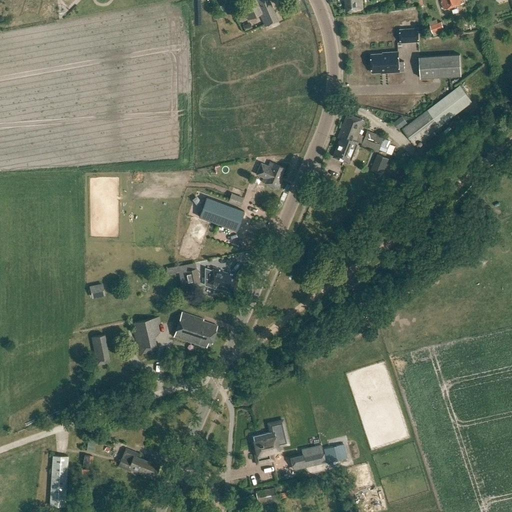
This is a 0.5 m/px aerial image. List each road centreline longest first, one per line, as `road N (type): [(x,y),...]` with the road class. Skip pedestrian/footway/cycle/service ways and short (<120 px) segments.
road 1 (tertiary): [(216,379),(327,119),(330,43),(316,0)]
road 2 (track): [(225,362),(401,233),(511,137)]
road 3 (unclassified): [(192,384),(0,450)]
